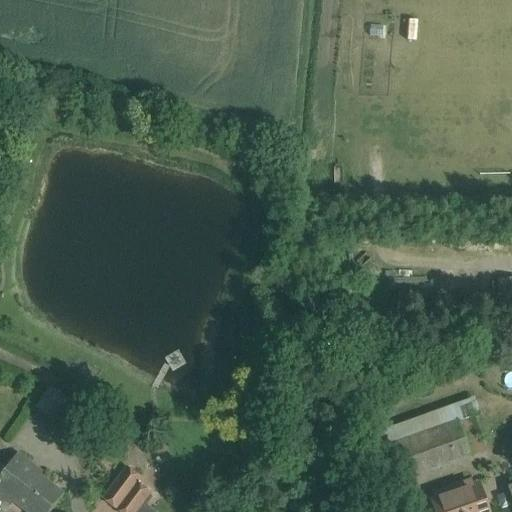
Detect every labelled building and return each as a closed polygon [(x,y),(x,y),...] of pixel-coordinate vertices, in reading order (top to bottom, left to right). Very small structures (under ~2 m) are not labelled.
[(83,418),(47,399),(37,418),(73,438),(83,418)] [(465,452),(451,415),(383,441),(397,478),(465,452)] [(39,511),(57,490),(4,447),(0,452),(0,487),(30,511),(39,511)] [(471,483),(429,497),(434,511),(493,511),(502,509),(503,511),(511,511),(511,482),(502,485),(474,494),(471,483)] [(137,511),(145,502),(124,485),(104,510),(107,511),(137,511)]
